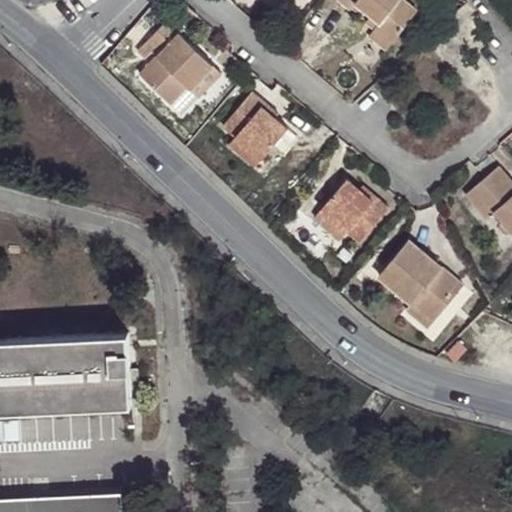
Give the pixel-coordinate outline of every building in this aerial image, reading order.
[(375,30),(392,43),(417,11),(402,0),(338,0),(351,11),(357,4),(381,23),(375,30)] [(183,33),(169,20),(138,53),(146,60),(156,50),(160,54),(140,76),(171,105),(187,87),(191,91),(214,66),(181,34),(183,33)] [(387,49),(392,43),(375,30),(370,36),(387,49)] [(191,91),(199,98),(221,73),(214,66),(191,91)] [(253,92),(224,127),(235,137),(262,159),(288,129),(275,118),(263,107),(266,103),(253,92)] [(277,112),(266,103),(263,107),(275,118),(277,112)] [(235,137),(229,145),(256,167),(262,159),(235,137)] [(511,179),(499,164),(465,192),(485,217),(494,210),(511,230),(511,179)] [(347,178),(321,210),(346,232),(361,243),(390,209),(376,196),(372,200),(361,190),(347,178)] [(364,185),(361,190),(372,200),(376,196),(364,185)] [(321,210),(315,217),(340,239),(346,232),(321,210)] [(463,284),(408,239),(379,274),(412,301),(433,320),(463,284)] [(427,326),(433,320),(412,301),(406,308),(427,326)] [(128,332),(0,338),(0,409),(131,403),(128,332)] [(467,349),(459,340),(445,352),(454,361),(467,349)] [(19,412),(0,412),(0,442),(20,441),(19,412)] [(122,511),(121,492),(0,498),(0,511),(122,511)]
